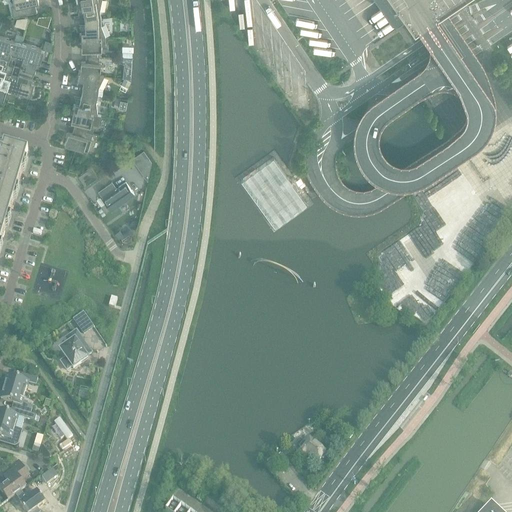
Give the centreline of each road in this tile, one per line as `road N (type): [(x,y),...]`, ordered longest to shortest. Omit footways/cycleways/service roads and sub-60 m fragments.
road 1 (primary): [(175,0),(183,152),(172,255),(100,511)]
road 2 (primary): [(122,511),(187,265),(199,129),(192,0)]
road 3 (secondary): [(316,511),(511,260)]
road 4 (unclassified): [(163,0),(167,179),(134,259)]
road 5 (unclassified): [(366,80),(374,90),(400,89),(511,18)]
road 6 (unclassified): [(366,80),(334,94),(320,88),(261,0)]
road 7 (unclassified): [(499,0),(366,80)]
road 8 (residential): [(41,141),(59,67),(55,0)]
road 9 (unclassified): [(87,441),(123,306)]
road 10 (residential): [(0,307),(43,176)]
road 11 (residential): [(87,441),(32,361),(0,362)]
road 12 (residential): [(134,259),(114,248),(70,187),(43,176)]
